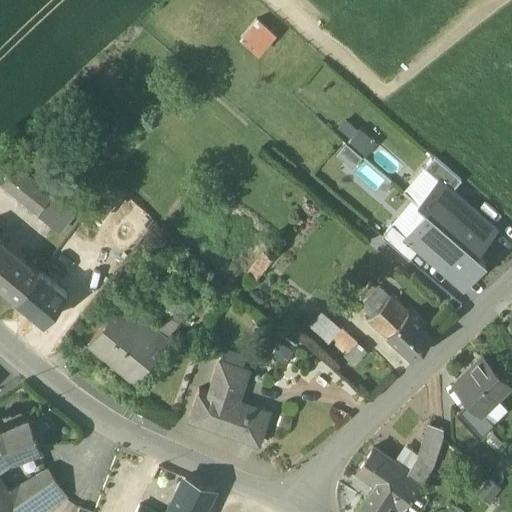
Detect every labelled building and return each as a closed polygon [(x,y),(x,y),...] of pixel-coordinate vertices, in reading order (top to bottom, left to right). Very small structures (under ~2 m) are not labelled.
[(242,33),(262,50),(279,31),(259,14),(242,33)] [(345,120),(340,125),(350,135),(348,138),(366,153),(376,142),(359,127),(356,129),(345,120)] [(355,166),(366,154),(348,137),(337,149),(355,166)] [(460,178),(433,155),(424,166),(439,178),(439,177),(452,188),(460,178)] [(0,181),(57,228),(73,209),(16,162),(0,181)] [(439,178),(418,203),(425,209),(476,252),(498,227),(452,188),(439,177),(439,178)] [(476,252),(425,209),(406,232),(405,234),(418,245),(464,284),(484,260),(476,252)] [(406,232),(393,220),(382,233),(409,255),(410,254),(418,245),(405,234),(406,232)] [(39,267),(0,234),(0,281),(16,294),(39,267)] [(39,267),(16,294),(44,317),(66,289),(39,267)] [(194,301),(174,285),(163,298),(183,314),(194,301)] [(390,292),(370,314),(387,330),(408,309),(390,292)] [(122,297),(90,338),(133,373),(166,333),(165,332),(164,333),(156,326),(155,325),(149,332),(140,324),(143,321),(135,314),(138,310),(122,297)] [(310,321),(352,360),(365,345),(323,307),(310,321)] [(432,332),(408,309),(387,330),(412,354),(432,332)] [(178,317),(169,310),(156,326),(164,333),(165,332),(166,333),(178,317)] [(482,351),(454,377),(470,394),(482,406),(483,405),(510,380),(482,351)] [(247,364),(220,354),(208,389),(199,386),(191,410),(258,434),(268,405),(237,393),(247,364)] [(470,394),(456,407),(479,430),(494,417),(483,405),(482,406),(470,394)] [(28,415),(0,425),(0,460),(10,454),(39,443),(28,415)] [(443,422),(428,417),(420,442),(437,447),(443,429),(443,422)] [(407,464),(373,440),(357,463),(374,476),(375,475),(375,476),(379,470),(398,483),(393,488),(394,489),(405,497),(421,475),(422,475),(433,459),(418,448),(407,464)] [(437,447),(420,442),(418,448),(433,459),(437,447)] [(48,465),(4,487),(12,500),(14,502),(52,476),(48,465)] [(379,470),(375,476),(375,475),(374,476),(363,491),(383,505),(394,489),(393,488),(398,483),(379,470)] [(166,511),(165,511),(199,511),(214,483),(186,472),(166,511)] [(423,475),(408,494),(412,497),(420,502),(434,482),(423,475)] [(0,511),(36,511),(64,494),(52,476),(14,502),(12,500),(0,508),(0,511)] [(4,487),(0,481),(0,508),(12,500),(4,487)] [(383,505),(363,491),(354,503),(362,509),(359,511),(382,511),(386,507),(383,505)] [(451,494),(438,511),(457,511),(464,503),(451,494)] [(420,502),(412,497),(407,505),(414,511),(420,502)] [(165,511),(166,511),(139,498),(132,511),(165,511)]
